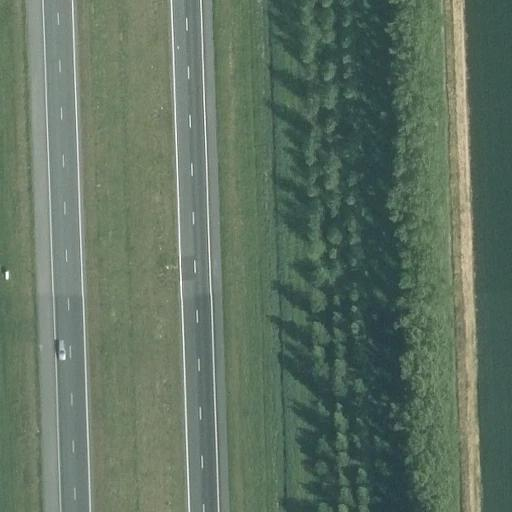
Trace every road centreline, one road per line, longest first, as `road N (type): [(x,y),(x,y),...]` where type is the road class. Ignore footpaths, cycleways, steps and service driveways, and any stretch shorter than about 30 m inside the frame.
road 1 (motorway): [(202,511),(183,0)]
road 2 (motorway): [(56,0),(73,511)]
